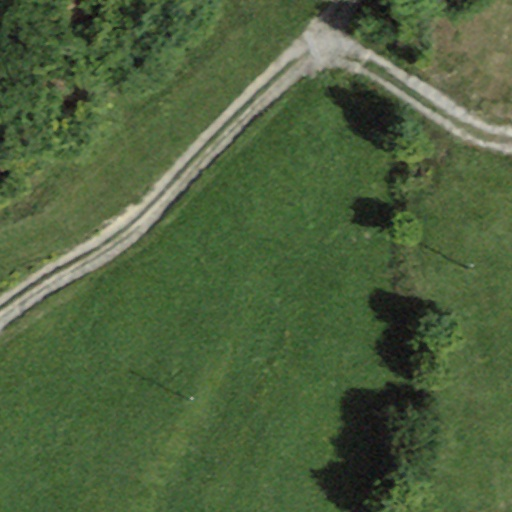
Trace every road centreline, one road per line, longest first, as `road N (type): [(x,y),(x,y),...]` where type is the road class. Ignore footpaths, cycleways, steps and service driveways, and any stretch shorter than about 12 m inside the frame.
road 1 (track): [(321,35),(117,237),(0,324)]
road 2 (track): [(511,137),(471,127),(321,35)]
